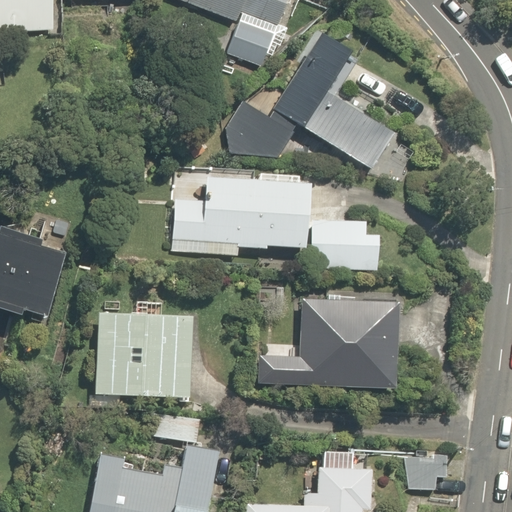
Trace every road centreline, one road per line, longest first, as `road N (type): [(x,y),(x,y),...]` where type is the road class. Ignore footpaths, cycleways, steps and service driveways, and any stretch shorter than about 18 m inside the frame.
road 1 (residential): [(485,511),(511,257)]
road 2 (residential): [(511,121),(491,74),(429,0)]
